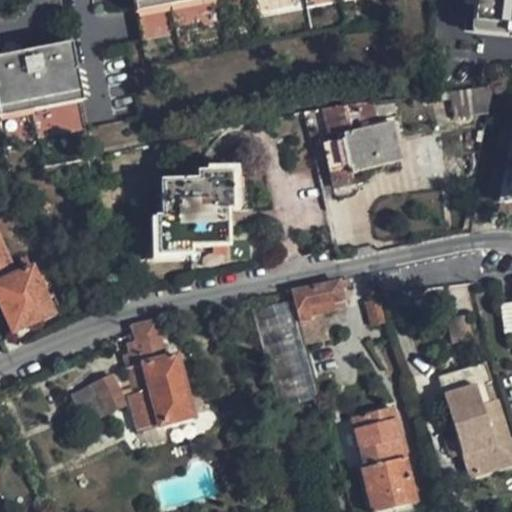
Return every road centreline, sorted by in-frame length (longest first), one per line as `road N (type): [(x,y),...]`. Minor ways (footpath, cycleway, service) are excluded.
road 1 (residential): [(511,238),(146,305),(0,369)]
road 2 (unknown): [(360,264),(352,227),(357,204),(378,180),(414,165)]
